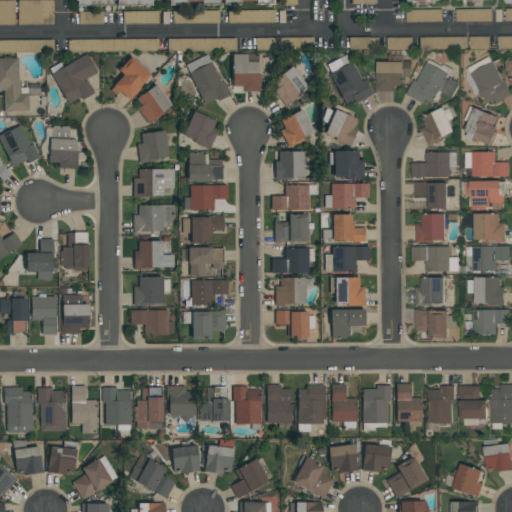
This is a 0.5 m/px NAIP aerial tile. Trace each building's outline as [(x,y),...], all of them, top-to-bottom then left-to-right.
[(17,25),(53,25),(52,0),(35,0),(17,0),(17,25)] [(77,0),(154,0),(154,1),(152,1),(152,8),(145,9),(145,6),(126,6),(126,9),(118,9),(118,0),(112,0),(112,5),(85,5),(85,9),(80,9),(80,6),(77,6),(77,0)] [(274,0),(274,4),(275,4),(275,9),(265,9),(265,5),(256,5),(256,1),(241,1),(241,5),(233,5),(233,9),(225,9),(225,5),(224,5),(224,0),(219,0),(219,5),(200,5),(200,1),(187,1),(187,5),(176,5),(176,6),(170,6),(170,0),(274,0)] [(491,8),(455,9),(456,21),(492,21),(491,8)] [(442,9),(406,9),(406,22),(441,22),(442,9)] [(274,22),(273,10),(227,11),(228,23),(274,22)] [(158,11),(123,12),(123,24),(158,24),(158,11)] [(172,11),(172,24),(219,23),(219,11),(172,11)] [(78,24),(103,25),(103,12),(78,12),(78,24)] [(511,36),(498,36),(498,49),(511,48),(511,36)] [(349,37),(349,49),(376,49),(376,38),(349,37)] [(467,37),(420,37),(420,49),(467,49),(467,37)] [(236,38),(166,39),(167,51),(236,51),(236,38)] [(255,50),(306,51),(306,38),(255,38),(255,50)] [(67,40),(67,52),(158,51),(158,39),(67,40)] [(53,40),(0,40),(0,52),(53,53),(53,40)] [(375,91),(375,73),(377,73),(377,61),(387,61),(387,54),(390,54),(390,50),(401,50),(401,54),(403,54),(403,60),(411,60),(411,75),(404,75),(404,86),(394,86),(394,91),(375,91)] [(97,73),(87,54),(63,67),(61,62),(48,69),(62,95),(63,94),(69,104),(81,97),(82,100),(95,93),(87,79),(97,73)] [(216,98),(204,104),(185,65),(206,54),(210,62),(211,62),(221,82),(223,81),(230,95),(218,100),(216,98)] [(231,54),(246,54),(257,54),(257,74),(260,74),(261,91),(231,91),(231,86),(232,86),(231,54)] [(372,94),(355,103),(353,100),(345,104),(328,73),(330,72),(326,65),(347,54),(362,81),(364,80),(372,94)] [(118,70),(131,56),(152,75),(140,88),(140,89),(129,101),(120,92),(117,96),(111,90),(114,87),(113,86),(123,75),(118,70)] [(466,68),(468,67),(488,56),(491,61),(492,60),(503,80),(505,79),(511,91),(511,93),(496,102),(494,99),(486,103),(481,92),(476,95),(467,78),(466,68)] [(0,58),(18,58),(18,77),(19,79),(19,80),(21,80),(21,88),(29,88),(29,85),(40,85),(40,94),(29,94),(29,111),(6,111),(6,94),(0,94),(0,58)] [(453,69),(450,74),(448,74),(446,78),(449,79),(450,77),(458,82),(459,83),(451,97),(441,91),(440,90),(433,103),(424,99),(422,103),(406,94),(414,79),(416,80),(426,61),(427,61),(428,59),(441,66),(443,63),(453,69)] [(307,87),(297,94),(299,96),(285,106),(273,91),(277,88),(272,81),(291,66),(307,87)] [(136,99),(156,85),(171,106),(162,113),(163,114),(149,124),(137,109),(141,106),(136,99)] [(498,117),(494,125),(498,127),(495,131),(497,132),(491,145),(480,140),(478,142),(467,137),(469,133),(464,131),(469,121),(464,119),(470,105),(475,107),(498,117)] [(425,125),(421,117),(443,107),(445,109),(449,108),(453,118),(449,119),(454,131),(443,136),(444,138),(428,145),(420,127),(425,125)] [(349,147),(334,140),(335,138),(324,133),(328,124),(320,120),(326,108),(333,111),(334,109),(357,119),(353,128),(357,129),(349,147)] [(280,120),(301,109),(313,132),(302,138),(303,140),(288,148),(279,131),(284,128),(280,120)] [(182,135),(193,111),(215,121),(211,129),(216,132),(208,149),(192,142),(193,140),(182,135)] [(0,141),(0,136),(20,126),(30,146),(33,144),(39,158),(28,164),(26,161),(13,168),(0,141)] [(52,138),(52,126),(70,126),(70,129),(76,129),(75,162),(77,162),(77,170),(58,169),(58,163),(48,163),(49,138),(52,138)] [(137,143),(141,143),(140,134),(165,131),(169,157),(157,159),(157,161),(140,163),(137,143)] [(303,177),(290,177),(290,180),(274,180),(274,161),(278,161),(278,151),(303,151),(303,177)] [(357,151),(357,160),(363,160),(363,179),(346,179),(346,177),(333,177),(333,165),(328,165),(328,152),(333,152),(333,151),(357,151)] [(425,151),(456,151),(456,166),(450,166),(450,176),(428,176),(428,177),(412,177),(412,162),(425,162),(425,151)] [(509,176),(471,176),(471,167),(465,167),(465,152),(471,152),(471,151),(495,151),(495,162),(509,162),(509,176)] [(187,181),(187,165),(188,165),(187,152),(202,152),(202,154),(207,154),(207,159),(221,159),(221,180),(210,180),(210,181),(187,181)] [(0,160),(9,171),(0,179),(0,160)] [(138,170),(173,169),(174,190),(172,190),(172,195),(163,195),(163,197),(133,198),(133,179),(138,179),(138,170)] [(504,202),(489,202),(489,207),(485,207),(485,209),(471,209),(471,197),(470,197),(470,194),(464,194),(464,181),(470,181),(470,180),(501,180),(501,181),(504,181),(504,195),(504,202)] [(448,208),(429,208),(429,201),(427,201),(427,195),(415,196),(415,181),(428,181),(428,182),(447,182),(447,186),(454,186),(454,196),(448,196),(448,208)] [(368,184),(368,197),(354,197),(354,209),(330,209),(330,208),(324,208),(324,195),(330,195),(330,184),(368,184)] [(227,185),(227,199),(213,199),(213,210),(183,210),(183,197),(189,197),(189,185),(227,185)] [(308,210),(270,210),(270,196),(284,196),(284,185),(316,185),(316,194),(308,194),(308,210)] [(138,203),(173,203),(173,225),(160,225),(160,231),(141,232),(141,235),(133,235),(133,215),(138,215),(138,203)] [(446,239),(433,239),(433,242),(416,242),(416,223),(421,223),(421,213),(446,213),(446,239)] [(475,213),(499,213),(499,222),(504,222),(504,242),(498,242),(498,241),(488,241),(488,239),(475,239),(475,213)] [(306,214),(307,242),(279,242),(279,243),(273,243),(273,222),(287,222),(287,214),(306,214)] [(364,242),(348,242),(348,241),(331,241),(331,240),(321,240),(321,230),(331,230),(331,214),(351,214),(351,222),(352,222),(352,227),(364,227),(364,242)] [(181,218),(190,218),(190,217),(209,217),(209,215),(222,215),(223,230),(211,230),(211,235),(209,235),(209,243),(190,243),(190,233),(181,233),(181,218)] [(72,229),(87,229),(87,265),(65,265),(65,264),(59,264),(59,252),(62,252),(62,245),(70,245),(70,239),(72,239),(72,229)] [(21,245),(0,258),(0,236),(2,239),(13,232),(21,245)] [(143,269),(173,269),(173,255),(161,255),(160,239),(146,239),(146,241),(139,241),(139,255),(132,255),(133,266),(142,266),(143,269)] [(37,278),(51,278),(51,254),(54,254),(53,241),(40,241),(41,250),(26,250),(26,271),(37,271),(37,278)] [(368,246),(368,260),(355,260),(355,271),(324,271),(324,254),(331,254),(331,246),(368,246)] [(411,246),(449,246),(449,257),(458,256),(458,271),(425,271),(425,260),(411,260),(411,246)] [(509,259),(496,259),(496,271),(472,271),(466,271),(466,246),(472,246),(509,246),(509,259)] [(222,248),(223,268),(211,268),(211,264),(203,264),(203,275),(189,276),(189,264),(187,264),(187,263),(180,263),(180,249),(187,249),(187,247),(211,247),(211,248),(222,248)] [(270,273),(270,259),(284,259),(284,248),(308,248),(308,249),(313,249),(313,261),(308,261),(308,273),(270,273)] [(504,305),(488,305),(488,303),(475,303),(475,292),(467,292),(467,279),(475,279),(475,276),(500,276),(500,286),(504,286),(504,305)] [(162,292),(162,303),(150,303),(150,305),(139,305),(139,306),(132,306),(132,286),(137,286),(137,277),(162,277),(162,279),(169,279),(169,292),(162,292)] [(364,306),(347,306),(347,304),(334,304),(334,293),(329,293),(329,277),(358,277),(358,286),(364,286),(364,306)] [(445,277),(445,303),(428,303),(428,306),(415,306),(415,286),(421,286),(421,277),(445,277)] [(304,278),(304,304),(292,304),(292,306),(274,306),(274,286),(279,286),(279,278),(304,278)] [(184,306),(184,300),(188,300),(188,298),(190,298),(190,280),(227,280),(227,294),(214,294),(214,305),(190,305),(190,306),(184,306)] [(25,333),(12,333),(12,334),(5,334),(5,333),(5,320),(10,320),(10,313),(0,313),(0,298),(10,298),(13,298),(13,291),(23,291),(22,298),(26,298),(26,321),(25,321),(25,333)] [(87,304),(87,328),(78,328),(78,334),(59,334),(59,317),(61,317),(61,295),(82,295),(82,304),(87,304)] [(30,320),(30,296),(55,297),(55,334),(41,334),(41,320),(30,320)] [(448,337),(430,337),(430,330),(415,330),(415,308),(421,308),(421,309),(435,309),(435,310),(448,310),(448,314),(456,314),(456,327),(448,327),(448,337)] [(363,309),(363,326),(348,326),(348,336),(345,336),(345,338),(330,338),(330,309),(363,309)] [(510,309),(510,323),(496,323),(496,334),(472,334),(472,309),(510,309)] [(167,310),(167,321),(173,321),(173,334),(167,334),(167,335),(143,335),(143,325),(129,325),(129,310),(167,310)] [(224,310),(224,331),(210,331),(210,339),(191,339),(191,323),(181,323),(181,312),(204,312),(204,311),(218,311),(218,310),(224,310)] [(286,337),(286,325),(274,325),(274,310),(289,310),(289,312),(307,312),(307,316),(314,315),(314,328),(307,328),(307,338),(289,338),(289,337),(286,337)] [(355,428),(342,428),(342,422),(330,422),(330,384),(345,384),(345,398),(356,398),(356,422),(355,422),(355,428)] [(395,384),(410,384),(410,398),(420,398),(420,421),(420,426),(414,426),(414,434),(407,434),(407,421),(395,421),(395,384)] [(491,388),(501,388),(501,384),(511,384),(511,422),(502,422),(502,429),(492,429),(492,422),(491,422),(491,388)] [(265,423),(265,385),(279,385),(279,389),(290,389),(290,429),(277,429),(277,423),(265,423)] [(297,389),(306,389),(306,385),(324,385),(324,419),(322,419),(322,424),(309,424),(309,432),(297,432),(297,389)] [(389,385),(389,400),(387,400),(387,423),(386,423),(386,427),(374,427),(374,431),(362,431),(362,423),(361,423),(361,389),(375,389),(375,385),(389,385)] [(454,385),(454,400),(452,400),(452,422),(439,423),(440,430),(426,430),(426,409),(427,409),(426,388),(440,388),(440,385),(454,385)] [(487,399),(487,418),(479,418),(479,425),(464,425),(464,418),(460,418),(460,404),(458,404),(458,385),(479,385),(479,399),(487,399)] [(80,433),(80,424),(70,424),(70,386),(84,386),(84,400),(95,400),(95,433),(80,433)] [(178,416),(168,416),(168,403),(165,403),(165,386),(184,386),(184,391),(194,391),(194,416),(192,416),(185,423),(178,416)] [(231,386),(246,386),(246,390),(260,390),(260,430),(250,430),(250,423),(234,423),(234,401),(231,401),(231,386)] [(3,387),(21,387),(21,391),(31,391),(31,414),(33,414),(33,432),(5,432),(5,404),(3,404),(3,387)] [(130,425),(128,425),(128,430),(116,430),(116,425),(104,425),(104,403),(101,403),(101,387),(115,387),(115,390),(129,390),(129,412),(130,412),(130,425)] [(161,387),(161,397),(162,397),(162,421),(161,421),(161,429),(145,429),(145,428),(135,428),(135,421),(133,421),(133,407),(135,407),(135,400),(140,400),(140,388),(147,388),(147,387),(161,387)] [(226,387),(226,399),(227,399),(227,421),(211,421),(211,420),(198,420),(198,407),(200,407),(200,404),(205,404),(205,387),(212,387),(226,387)] [(64,391),(64,431),(39,431),(39,404),(36,404),(36,388),(50,388),(50,391),(64,391)] [(233,448),(230,472),(223,472),(222,474),(203,472),(206,445),(218,446),(219,438),(232,440),(232,448),(233,448)] [(510,442),(511,455),(511,469),(494,471),(494,470),(487,471),(484,446),(483,440),(498,438),(498,444),(510,442)] [(24,440),(25,448),(39,446),(42,473),(23,475),(23,473),(15,474),(11,441),(24,440)] [(45,472),(46,465),(47,466),(49,446),(62,448),(63,441),(76,443),(72,474),(65,473),(65,475),(45,472)] [(330,472),(327,447),(353,444),(356,470),(337,473),(337,471),(330,472)] [(387,471),(379,470),(379,472),(360,470),(361,466),(364,444),(390,447),(387,471)] [(199,471),(181,473),(180,471),(173,472),(170,448),(196,445),(198,465),(199,465),(199,471)] [(147,459),(148,458),(165,468),(161,475),(174,482),(165,498),(152,491),(152,492),(135,482),(135,481),(128,477),(140,455),(147,459)] [(80,468),(97,458),(97,459),(103,456),(116,477),(110,480),(111,482),(81,500),(71,482),(84,474),(80,468)] [(398,472),(395,466),(412,456),(426,480),(408,490),(408,489),(395,497),(385,480),(398,472)] [(333,479),(323,499),(291,482),(305,457),(323,467),(320,472),(333,479)] [(238,481),(233,470),(255,459),(267,482),(236,498),(229,485),(238,481)] [(453,487),(456,478),(452,476),(455,468),(459,470),(461,463),(483,470),(479,482),(483,483),(479,496),(453,487)] [(0,465),(11,476),(12,475),(16,478),(1,494),(0,493),(0,465)] [(238,511),(238,500),(248,500),(248,502),(264,502),(264,503),(269,503),(269,511),(238,511)] [(449,511),(449,501),(451,501),(472,501),(472,500),(478,500),(478,511),(449,511)] [(429,511),(397,511),(397,501),(425,501),(429,511)] [(129,511),(129,509),(137,509),(137,503),(156,503),(156,502),(164,502),(164,511),(129,511)] [(288,511),(288,503),(294,503),(294,502),(321,502),(321,511),(288,511)] [(107,503),(107,511),(81,511),(81,503),(107,503)]
